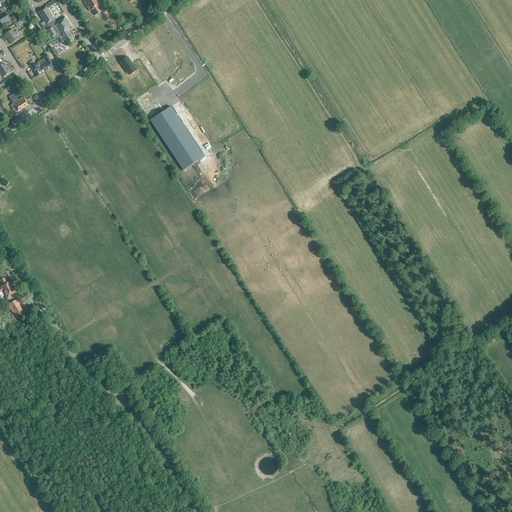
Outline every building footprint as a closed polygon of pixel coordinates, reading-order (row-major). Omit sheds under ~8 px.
[(82,0),(90,11),(92,10),(95,15),(101,12),(97,6),(101,4),(98,0),(82,0)] [(35,13),(28,3),(25,6),(32,16),(35,13)] [(46,7),(37,12),(44,22),(40,24),(44,30),(45,29),(50,37),(48,38),(52,44),(57,41),(59,44),(63,42),(64,44),(66,43),(67,44),(73,40),(72,39),(73,38),(70,32),(69,32),(68,30),(72,28),(65,17),(55,23),(54,20),(46,7)] [(0,15),(1,17),(0,17),(0,21),(2,24),(4,22),(6,26),(13,22),(10,18),(9,19),(6,14),(7,13),(5,10),(0,13),(0,15)] [(8,39),(18,33),(17,31),(14,33),(12,29),(4,35),(8,39)] [(18,33),(8,39),(11,44),(19,39),(17,36),(19,34),(18,33)] [(49,51),(43,43),(41,44),(46,53),(49,51)] [(136,52),(151,79),(155,77),(140,50),(136,52)] [(54,67),(49,59),(50,58),(49,58),(47,54),(43,56),(44,58),(40,61),(46,72),(54,67)] [(120,63),(128,73),(135,68),(127,57),(120,63)] [(38,76),(46,72),(40,61),(31,66),(33,70),(35,73),(38,76)] [(7,68),(0,72),(0,75),(1,74),(3,77),(10,72),(7,68)] [(146,81),(137,85),(142,94),(151,90),(146,81)] [(141,102),(154,96),(152,90),(143,94),(144,98),(140,100),(141,102)] [(8,97),(18,111),(28,105),(23,97),(20,99),(18,99),(16,96),(15,96),(14,93),(8,97)] [(144,108),(157,99),(154,95),(141,103),(144,108)] [(7,299),(17,293),(10,281),(7,283),(4,278),(0,280),(3,285),(0,286),(0,292),(2,291),(7,299)] [(24,313),(16,300),(8,305),(16,318),(24,313)]
